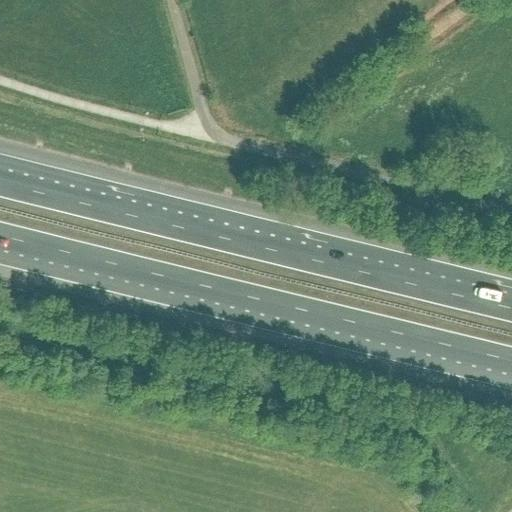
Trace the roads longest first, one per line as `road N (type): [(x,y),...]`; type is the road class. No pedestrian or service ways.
road 1 (motorway): [(511,307),(0,182)]
road 2 (motorway): [(7,238),(511,362)]
road 3 (unclassified): [(511,210),(222,139),(197,95)]
